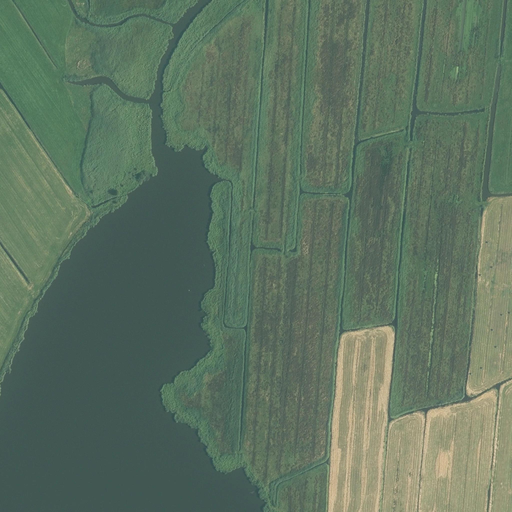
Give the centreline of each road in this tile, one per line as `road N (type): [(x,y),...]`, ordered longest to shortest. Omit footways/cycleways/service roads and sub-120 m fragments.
road 1 (track): [(511,288),(481,280),(487,205),(477,205),(492,61),(507,62),(511,13)]
road 2 (track): [(493,511),(502,392),(511,386)]
